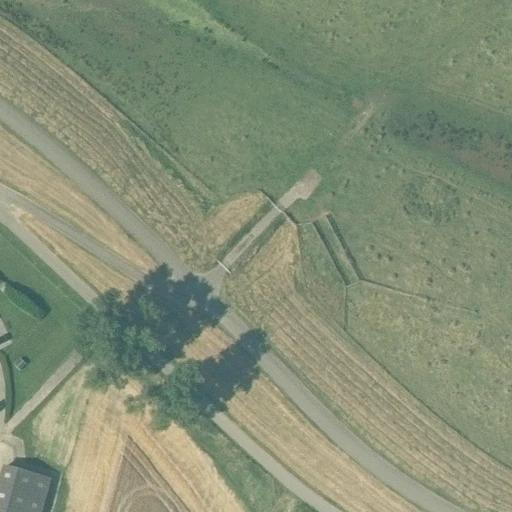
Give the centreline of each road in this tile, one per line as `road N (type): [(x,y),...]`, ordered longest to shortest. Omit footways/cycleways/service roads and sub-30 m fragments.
road 1 (unclassified): [(317,511),(263,474),(0,212)]
road 2 (tertiary): [(465,511),(359,445),(201,293)]
road 3 (tertiary): [(201,293),(0,116)]
road 4 (unclassified): [(0,190),(110,259),(201,293)]
